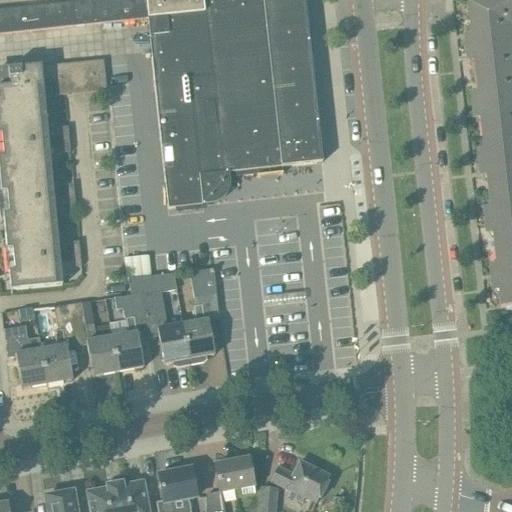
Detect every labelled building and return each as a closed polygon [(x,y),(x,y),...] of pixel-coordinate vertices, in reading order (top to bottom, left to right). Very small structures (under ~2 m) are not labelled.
[(109,24),(107,0),(95,2),(97,25),(109,24)] [(122,23),(119,0),(110,0),(107,0),(109,24),(122,23)] [(134,22),(131,0),(119,0),(122,23),(134,22)] [(131,0),(134,22),(146,20),(144,0),(131,0)] [(144,0),(146,20),(147,20),(154,84),(168,210),(203,206),(202,198),(205,198),(210,198),(222,183),(221,175),(322,164),(303,0),(144,0)] [(511,0),(488,0),(473,7),(506,311),(511,310),(511,0)] [(97,25),(95,2),(84,3),(83,3),(85,27),(97,25)] [(85,27),(83,3),(70,4),(73,28),(85,27)] [(0,35),(73,28),(70,4),(0,11),(0,35)] [(106,92),(103,62),(0,71),(0,186),(10,292),(62,287),(42,85),(55,84),(56,97),(106,92)] [(68,141),(67,128),(60,129),(61,142),(68,141)] [(61,142),(62,154),(70,153),(68,141),(61,142)] [(74,198),(73,185),(65,186),(67,199),(74,198)] [(67,199),(68,211),(75,211),(74,198),(67,199)] [(80,255),(78,243),(71,244),(72,256),(80,255)] [(72,256),(73,269),(81,268),(80,255),(72,256)] [(213,272),(189,274),(198,323),(183,326),(189,361),(190,367),(202,365),(206,361),(205,358),(214,356),(208,322),(218,321),(214,285),(213,272)] [(148,338),(158,337),(163,365),(172,364),(173,367),(177,369),(190,367),(189,361),(183,326),(167,329),(161,293),(157,293),(155,278),(151,278),(138,280),(140,296),(146,328),(148,338)] [(140,296),(138,280),(129,281),(130,293),(131,297),(140,296)] [(148,338),(146,328),(140,296),(131,297),(113,300),(115,312),(122,310),(127,336),(112,338),(118,374),(143,369),(138,340),(148,338)] [(83,304),(69,307),(77,348),(87,346),(92,378),(118,374),(112,338),(96,341),(94,325),(89,303),(83,304)] [(56,349),(40,351),(46,386),(72,382),(66,350),(77,348),(69,307),(54,310),(58,332),(53,333),(56,349)] [(46,386),(40,351),(38,340),(27,342),(25,329),(3,332),(6,361),(16,360),(21,391),(46,386)] [(214,466),(220,493),(234,491),(237,511),(258,511),(260,492),(254,493),(248,460),(214,466)] [(329,479),(299,464),(293,477),(277,469),(271,482),(316,504),(329,479)] [(156,504),(157,511),(173,511),(172,503),(188,500),(196,498),(191,471),(173,474),(173,477),(160,479),(159,475),(158,475),(163,503),(156,504)] [(149,511),(145,485),(143,485),(143,483),(123,487),(122,484),(106,487),(106,490),(86,494),(89,511),(149,511)] [(260,492),(258,511),(274,511),(276,489),(260,488),(260,492)] [(47,511),(76,511),(73,493),(60,496),(59,493),(48,495),(48,498),(45,498),(47,511)]
